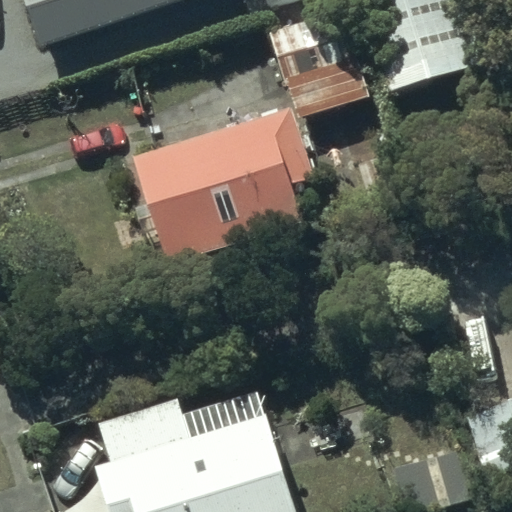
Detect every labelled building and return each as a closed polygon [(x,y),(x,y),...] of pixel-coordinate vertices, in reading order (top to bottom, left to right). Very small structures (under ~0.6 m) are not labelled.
[(23,0),(39,50),(196,0),(23,0)] [(264,0),(267,9),(298,0),(264,0)] [(380,0),(361,6),(389,99),(489,68),(468,0),(380,0)] [(342,17),(269,39),(296,127),(368,105),(342,17)] [(289,196),(309,189),(287,117),(132,166),(165,272),(299,229),(289,196)] [(291,511),(256,400),(186,422),(181,405),(98,431),(109,468),(91,474),(102,511),(291,511)] [(454,459),(391,477),(400,511),(439,511),(467,504),(454,459)]
